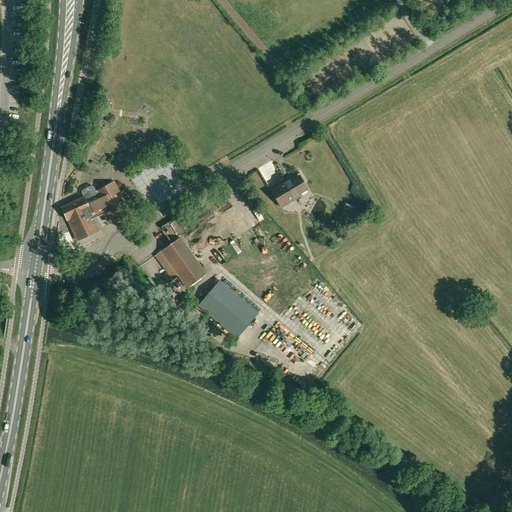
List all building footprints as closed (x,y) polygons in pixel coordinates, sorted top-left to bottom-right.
[(106,122),(109,124),(112,123),(114,120),(113,117),(110,115),(107,116),(105,119),(106,122)] [(294,197),(307,189),(303,182),(305,181),(300,173),(292,178),(293,180),(286,184),(285,182),(271,190),(281,207),(295,199),(294,197)] [(97,231),(92,219),(94,218),(93,215),(105,210),(112,221),(130,211),(114,182),(96,192),(94,187),(92,186),(90,186),(83,189),(82,191),(82,193),(84,198),(62,208),(67,219),(68,219),(77,240),(97,231)] [(357,209),(345,204),(341,217),(353,221),(357,209)] [(188,290),(208,275),(187,245),(201,235),(186,213),(165,229),(175,242),(156,256),(173,281),(179,277),(188,290)] [(220,282),(198,307),(235,339),(257,314),(220,282)]
